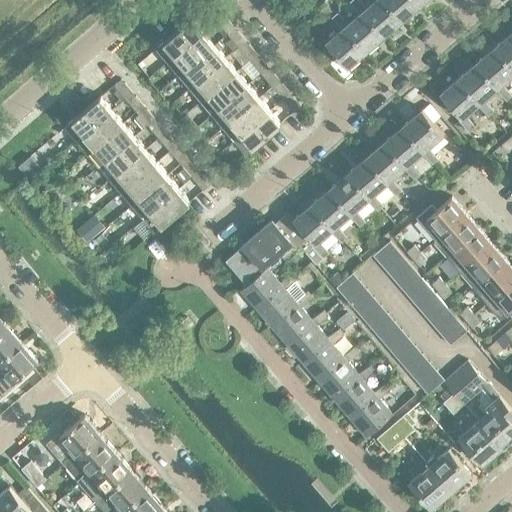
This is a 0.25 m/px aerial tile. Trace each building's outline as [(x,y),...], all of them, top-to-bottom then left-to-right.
[(360,12),(348,22),(345,25),(366,50),(384,35),(363,9),(366,6),(359,0),(349,0),(350,0),(360,12)] [(373,0),(366,6),(363,9),(384,35),(403,19),(387,0),(373,0)] [(387,0),(403,19),(421,4),(417,0),(387,0)] [(206,7),(216,18),(223,13),(213,1),(206,7)] [(345,25),(348,22),(337,11),(331,16),(341,28),(326,40),(348,66),(366,50),(345,25)] [(216,18),(227,31),(234,26),(223,13),(216,18)] [(155,47),(167,61),(203,30),(191,17),(155,47)] [(227,31),(238,45),(245,39),(234,26),(227,31)] [(167,61),(178,74),(214,43),(203,30),(167,61)] [(511,31),(496,45),(511,63),(511,31)] [(238,45),(249,58),(256,52),(245,39),(238,45)] [(178,74),(189,87),(225,56),(214,43),(178,74)] [(511,63),(496,45),(478,60),(499,86),(496,88),(508,99),(511,94),(502,83),(511,74),(511,63)] [(249,58),(261,71),(267,65),(256,52),(249,58)] [(189,87),(200,100),(236,69),(225,56),(189,87)] [(478,60),(459,76),(481,101),(478,104),(489,114),(494,109),(485,98),(496,88),(499,86),(478,60)] [(261,71),(272,84),(278,78),(267,65),(261,71)] [(200,100),(212,113),(247,82),(236,69),(200,100)] [(481,101),(459,76),(441,92),(461,116),(459,118),(470,131),(476,125),(466,114),(478,104),(481,101)] [(272,95),(277,102),(289,91),(278,78),(272,84),(277,91),(272,95)] [(116,85),(126,96),(132,91),(122,79),(116,85)] [(212,113),(223,126),(259,95),(247,82),(212,113)] [(126,96),(137,109),(143,104),(132,91),(126,96)] [(289,91),(277,102),(278,103),(284,98),(294,110),(301,105),(289,91)] [(64,126),(76,139),(112,108),(101,95),(64,126)] [(223,126),(234,139),(270,108),(259,95),(223,126)] [(134,118),(142,127),(154,117),(143,104),(137,109),(140,113),(134,118)] [(423,107),(403,124),(425,149),(422,152),(433,163),(439,158),(429,146),(445,133),(423,107)] [(76,139),(87,152),(123,121),(112,108),(76,139)] [(270,108),(234,139),(246,152),(281,121),(270,108)] [(148,123),(159,136),(166,130),(154,117),(142,127),(143,128),(148,123)] [(87,152),(98,165),(134,134),(123,121),(87,152)] [(403,124),(386,139),(408,164),(404,168),(414,178),(420,173),(411,162),(422,152),(425,149),(403,124)] [(159,136),(170,149),(177,143),(166,130),(159,136)] [(98,165),(109,178),(146,147),(134,134),(98,165)] [(511,147),(511,140),(509,137),(502,144),(508,151),(511,147)] [(386,139),(367,155),(389,180),(385,183),(396,194),(402,189),(392,178),(404,168),(408,164),(386,139)] [(170,149),(181,162),(188,156),(177,143),(170,149)] [(109,178),(121,191),(157,160),(146,147),(109,178)] [(367,155),(349,170),(371,196),(367,199),(379,209),(384,205),(374,193),(385,183),(389,180),(367,155)] [(181,162),(192,175),(199,169),(188,156),(181,162)] [(121,191),(132,204),(168,173),(157,160),(121,191)] [(199,169),(192,175),(204,188),(210,183),(199,169)] [(349,170),(331,186),(353,211),(349,214),(360,225),(365,221),(355,209),(367,199),(371,196),(349,170)] [(132,204),(143,217),(179,186),(168,173),(132,204)] [(179,186),(143,217),(155,231),(189,201),(191,200),(179,186)] [(331,186),(312,201),(334,227),(331,230),(342,241),(348,236),(337,224),(349,214),(353,211),(331,186)] [(427,217),(441,234),(466,212),(452,196),(427,217)] [(312,201),(294,217),(315,242),(312,245),(323,257),(329,251),(319,240),(331,230),(334,227),(312,201)] [(273,219),(265,226),(289,253),(300,244),(316,262),(323,257),(312,245),(315,242),(294,217),(289,211),(276,222),(273,219)] [(434,240),(447,256),(480,228),(466,212),(441,234),(434,240)] [(265,226),(247,241),(264,261),(276,251),(282,259),(289,253),(265,226)] [(447,256),(460,271),(493,243),(480,228),(447,256)] [(374,253),(381,261),(397,248),(390,240),(374,253)] [(249,271),(254,276),(267,266),(263,262),(264,261),(247,241),(226,259),(242,277),(249,271)] [(460,271),(474,287),(506,258),(493,243),(460,271)] [(408,251),(414,258),(421,252),(415,244),(408,251)] [(381,261),(389,270),(404,256),(397,248),(381,261)] [(241,287),(258,307),(284,285),(281,281),(271,269),(282,259),(276,251),(264,261),(263,262),(267,266),(254,276),(241,287)] [(421,252),(414,258),(420,265),(427,259),(421,252)] [(389,270),(396,278),(411,265),(404,256),(389,270)] [(474,287),(487,302),(511,280),(511,264),(506,258),(474,287)] [(396,278),(403,286),(419,273),(411,265),(396,278)] [(337,285),(344,293),(361,279),(354,271),(337,285)] [(258,307),(273,325),(299,302),(296,299),(286,287),(298,277),(293,272),(281,281),(284,285),(258,307)] [(343,280),(337,272),(330,277),(337,285),(343,280)] [(403,286),(410,295),(426,281),(419,273),(403,286)] [(433,282),(439,290),(446,284),(440,277),(433,282)] [(344,293),(351,302),(368,287),(361,279),(344,293)] [(511,280),(487,302),(501,318),(511,309),(511,280)] [(410,295),(417,303),(433,290),(426,281),(410,295)] [(446,284),(439,290),(445,297),(452,291),(446,284)] [(351,302),(358,310),(375,296),(368,287),(351,302)] [(273,325),(288,343),(314,320),(312,317),(302,306),(313,296),(308,290),(296,299),(299,302),(273,325)] [(417,303),(424,311),(440,298),(433,290),(417,303)] [(358,310),(365,318),(382,304),(375,296),(358,310)] [(424,311),(431,320),(447,306),(440,298),(424,311)] [(365,318),(372,327),(389,312),(382,304),(365,318)] [(438,328),(447,321),(454,314),(447,306),(431,320),(438,328)] [(461,312),(467,320),(474,313),(468,306),(461,312)] [(288,343),(304,361),(330,339),(327,335),(317,324),(329,314),(324,308),(312,317),(314,320),(288,343)] [(372,327),(380,335),(396,321),(389,312),(372,327)] [(474,313),(467,320),(473,327),(480,321),(474,313)] [(454,314),(447,321),(459,336),(467,330),(454,314)] [(380,335),(387,343),(403,329),(396,321),(380,335)] [(447,321),(438,328),(452,343),(459,336),(447,321)] [(0,360),(23,341),(7,322),(0,328),(0,360)] [(304,361),(320,380),(345,357),(343,354),(333,343),(345,332),(340,327),(327,335),(330,339),(304,361)] [(387,343),(394,352),(410,337),(403,329),(387,343)] [(496,354),(511,339),(511,335),(507,330),(489,346),(496,354)] [(394,352),(401,360),(418,346),(410,337),(394,352)] [(0,388),(4,394),(18,381),(16,379),(39,359),(23,341),(0,360),(0,388)] [(320,380),(336,397),(361,375),(358,372),(349,361),(361,351),(356,345),(343,354),(345,357),(320,380)] [(401,360),(408,368),(425,354),(418,346),(401,360)] [(408,368),(415,376),(432,362),(425,354),(408,368)] [(446,379),(445,380),(450,386),(465,403),(483,388),(493,400),(485,407),(488,411),(478,419),(502,447),(511,438),(511,419),(511,418),(511,416),(511,409),(499,394),(468,359),(446,378),(446,379)] [(415,376),(422,385),(439,371),(432,362),(415,376)] [(336,397),(352,416),(377,394),(374,390),(364,379),(376,369),(371,363),(358,372),(361,375),(336,397)] [(429,393),(445,380),(446,379),(446,378),(439,371),(422,385),(429,393)] [(377,394),(352,416),(368,435),(393,413),(380,397),(391,387),(386,382),(374,390),(377,394)] [(454,413),(465,403),(450,386),(441,394),(445,400),(444,401),(454,413)] [(407,411),(394,423),(406,436),(416,428),(413,425),(416,421),(407,411)] [(47,442),(62,460),(72,449),(76,453),(101,431),(85,413),(61,434),(59,432),(47,442)] [(502,447),(478,419),(460,436),(484,463),(502,447)] [(406,436),(394,423),(384,432),(377,437),(389,451),(406,436)] [(62,460),(78,478),(88,468),(92,472),(117,450),(101,431),(76,453),(72,449),(62,460)] [(449,447),(430,464),(453,490),(472,473),(449,447)] [(85,504),(94,497),(104,487),(107,490),(133,468),(117,450),(92,472),(88,468),(78,478),(83,484),(75,491),(85,504)] [(38,485),(47,477),(31,459),(22,467),(38,485)] [(453,490),(430,464),(410,481),(433,507),(453,490)] [(99,502),(107,511),(112,511),(120,504),(122,508),(148,486),(133,468),(107,490),(104,487),(94,497),(99,502)] [(47,477),(38,485),(42,490),(51,482),(47,477)] [(11,484),(0,493),(0,510),(1,511),(49,511),(33,492),(24,500),(11,484)] [(120,504),(112,511),(154,511),(164,504),(148,486),(122,508),(120,504)]
